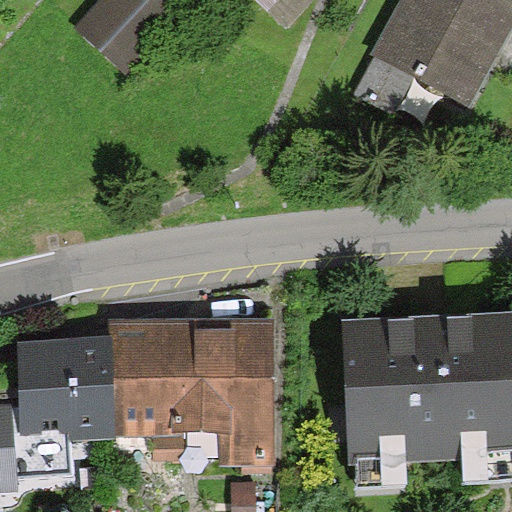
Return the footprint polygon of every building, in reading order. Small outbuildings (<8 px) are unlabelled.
[(178,18),(158,0),(108,0),(81,30),(127,73),(178,18)] [(256,0),(288,28),(313,0),(256,0)] [(511,36),(511,0),(406,0),(355,92),(397,114),(414,79),(471,110),(511,36)] [(511,319),(347,326),(352,466),(359,466),(360,493),(406,491),(405,467),(464,464),(465,490),(511,487),(511,319)] [(176,328),(111,329),(111,340),(115,438),(154,438),(154,464),(185,463),(185,440),(220,439),(220,469),(277,468),(274,326),(176,328)] [(14,415),(13,409),(0,409),(0,495),(18,495),(18,482),(72,480),(70,444),(115,442),(115,438),(111,340),(17,344),(20,415),(14,415)]
